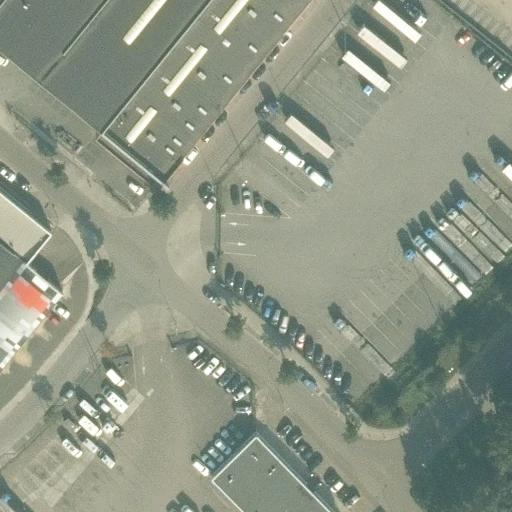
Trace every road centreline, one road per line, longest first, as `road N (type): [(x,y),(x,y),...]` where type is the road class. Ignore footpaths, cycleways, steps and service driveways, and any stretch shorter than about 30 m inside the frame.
road 1 (unclassified): [(138,262),(156,225),(340,0)]
road 2 (unclassified): [(381,480),(138,262)]
road 3 (unclassified): [(0,438),(119,302),(138,262)]
road 4 (unknown): [(119,302),(148,357),(157,419),(130,511)]
road 5 (unclassified): [(138,262),(0,148)]
